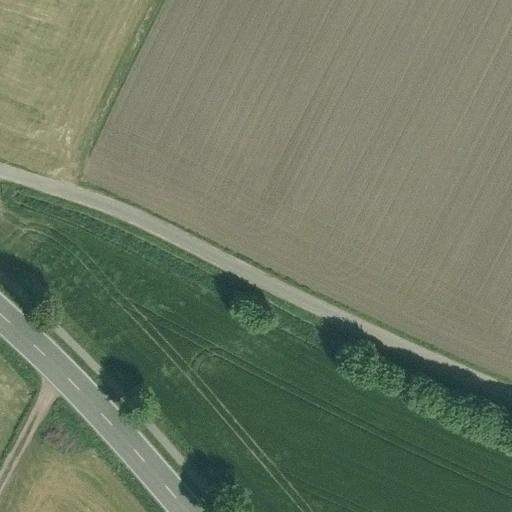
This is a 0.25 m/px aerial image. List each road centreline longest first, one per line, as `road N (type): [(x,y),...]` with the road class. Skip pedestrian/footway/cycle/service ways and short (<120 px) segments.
road 1 (residential): [(511,400),(112,213),(0,172)]
road 2 (secondary): [(180,511),(0,315)]
